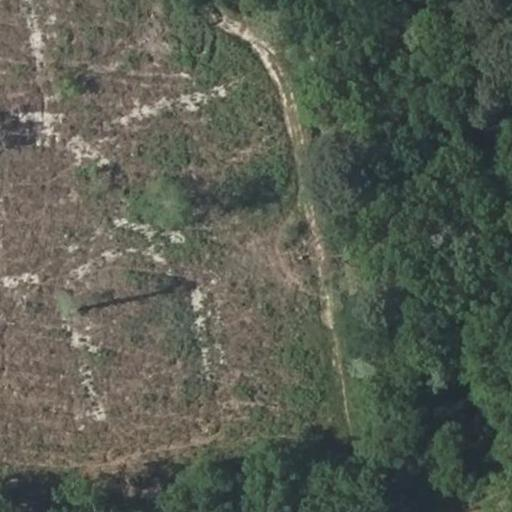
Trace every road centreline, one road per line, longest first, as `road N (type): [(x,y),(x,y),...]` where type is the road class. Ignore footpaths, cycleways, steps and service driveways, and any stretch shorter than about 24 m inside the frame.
road 1 (residential): [(0,282),(92,274),(122,227),(130,191),(68,127),(29,0)]
road 2 (track): [(0,462),(354,434)]
